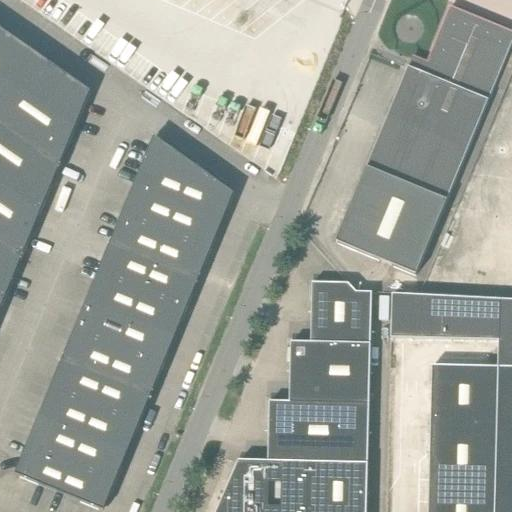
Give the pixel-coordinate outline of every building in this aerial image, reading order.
[(511,33),(450,8),(423,73),(422,74),(408,68),(335,243),(415,276),(511,42),(511,33)] [(0,311),(1,308),(2,308),(8,293),(7,293),(14,277),(20,262),(21,262),(27,248),(26,247),(32,232),(33,232),(39,217),(45,202),(51,186),(52,186),(58,171),(58,172),(61,163),(67,148),(90,93),(78,85),(79,85),(51,65),(47,71),(8,43),(11,38),(1,31),(0,29),(0,311)] [(161,372),(163,368),(164,365),(163,365),(185,314),(186,311),(188,307),(187,307),(191,297),(208,256),(209,256),(212,250),(211,249),(215,239),(228,209),(233,196),(213,181),(174,153),(154,139),(149,151),(148,150),(143,162),(144,162),(140,172),(123,213),(122,213),(121,216),(120,220),(103,261),(99,271),(97,274),(96,277),(97,277),(92,288),(80,318),(76,329),(75,328),(72,335),(73,335),(69,346),(56,376),(52,386),(51,386),(48,393),(49,393),(45,403),(28,444),(27,444),(25,450),(25,451),(21,461),(15,476),(20,478),(80,503),(98,510),(102,511),(103,511),(109,497),(113,487),(114,487),(117,480),(116,480),(120,470),(137,429),(138,429),(140,423),(140,422),(144,412),(161,371),(161,372)] [(355,293),(347,285),(311,284),(310,344),(370,345),(371,294),(355,293)] [(500,301),(391,294),(390,339),(500,341),(500,301)] [(290,343),(288,403),(368,405),(370,345),(310,344),(290,343)] [(511,511),(511,369),(431,368),(427,511),(511,511)] [(368,405),(288,403),(268,403),(267,463),(367,465),(368,405)] [(365,511),(367,465),(267,463),(238,462),(220,502),(221,502),(217,510),(218,511),(365,511)]
